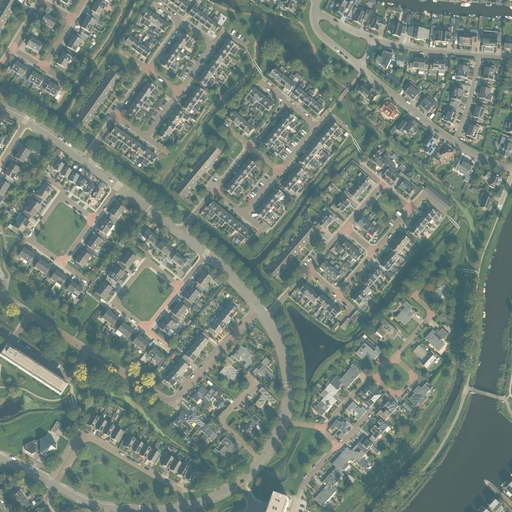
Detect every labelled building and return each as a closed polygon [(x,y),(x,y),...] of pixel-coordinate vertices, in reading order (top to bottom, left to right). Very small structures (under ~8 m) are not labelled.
[(107,6),(109,3),(103,0),(100,0),(99,1),(98,0),(94,6),(103,11),(106,5),(107,6)] [(179,8),(184,0),(176,0),(173,5),(179,8)] [(184,0),(179,8),(184,12),(189,5),(186,3),(188,0),(184,0)] [(291,11),(296,2),(293,0),(284,0),(283,2),(286,4),(284,7),(291,11)] [(347,4),(340,1),(338,4),(337,7),(335,11),(336,12),(338,13),(339,13),(342,15),(345,9),(349,10),(349,9),(351,10),(353,6),(351,5),(352,5),(348,3),(347,4)] [(9,13),(13,7),(4,2),(1,8),(9,13)] [(193,19),(198,12),(195,10),(199,5),(196,4),(188,15),(193,19)] [(99,16),(103,11),(94,6),(91,11),(93,12),(91,15),(99,20),(100,17),(99,16)] [(0,15),(6,19),(9,13),(1,8),(0,9),(0,15)] [(199,23),(207,11),(205,9),(201,14),(198,12),(193,19),(199,23)] [(145,26),(153,15),(148,11),(143,18),(146,20),(143,25),(145,26)] [(204,26),(209,19),(206,17),(209,13),(207,11),(199,23),(204,26)] [(366,14),(358,11),(354,21),(361,24),(364,18),(367,20),(369,14),(367,12),(366,14)] [(46,26),(51,18),(46,14),(45,16),(42,15),(37,22),(37,23),(40,25),(40,24),(41,23),(46,26)] [(97,23),(99,20),(91,15),(89,18),(87,17),(84,23),(92,28),(96,22),(97,23)] [(153,26),(158,19),(153,15),(145,26),(147,28),(150,24),(153,26)] [(209,30),(217,18),(215,17),(212,21),(209,19),(204,26),(209,30)] [(51,18),(46,26),(52,29),(51,30),(54,32),(59,25),(56,23),(57,21),(51,18)] [(217,18),(209,30),(214,34),(219,27),(216,25),(220,20),(217,18)] [(155,34),(164,22),(158,19),(153,26),(156,28),(153,32),(155,34)] [(384,30),(387,23),(381,21),(374,19),(372,24),(371,24),(370,26),(371,27),(371,28),(378,31),(379,28),(384,30)] [(164,22),(155,34),(158,35),(161,31),(164,33),(169,26),(164,22)] [(89,33),(92,28),(84,23),(81,28),(83,29),(81,32),(88,37),(90,34),(89,33)] [(400,25),(400,24),(398,24),(397,24),(397,25),(395,24),(392,35),(400,37),(401,34),(405,35),(406,28),(403,27),(403,26),(400,26),(400,25)] [(411,37),(417,41),(420,26),(413,25),(413,29),(409,28),(408,34),(412,35),(411,37)] [(420,26),(417,41),(428,39),(430,31),(426,30),(426,27),(420,26)] [(432,27),(431,32),(434,32),(433,42),(437,42),(437,43),(439,43),(440,43),(441,43),(441,42),(442,42),(442,33),(437,33),(437,27),(432,27)] [(442,33),(442,42),(442,43),(443,44),(444,44),(446,44),(447,44),(447,43),(451,43),(452,28),(449,28),(448,33),(442,33)] [(465,46),(466,34),(463,34),(463,30),(456,29),(456,38),(460,38),(459,45),(461,45),(465,46)] [(466,34),(465,46),(470,46),(470,45),(472,46),(472,39),(477,40),(477,31),(471,30),(470,34),(466,34)] [(491,32),(480,31),(479,43),(483,43),(482,46),(486,46),(486,47),(489,48),(491,32)] [(501,33),(491,32),(489,48),(493,48),(493,47),(496,47),(497,41),(501,41),(501,33)] [(130,48),(138,36),(136,34),(133,39),(130,37),(125,44),(130,48)] [(179,39),(191,47),(192,45),(188,42),(190,39),(183,34),(179,39)] [(32,50),(37,42),(32,38),(32,37),(29,35),(25,43),(27,45),(26,46),(32,50)] [(70,42),(78,47),(81,42),(82,42),(84,39),(77,35),(75,37),(73,36),(70,42)] [(140,44),(137,42),(141,38),(138,36),(130,48),(135,51),(140,44)] [(189,50),(191,47),(179,39),(176,44),(183,49),(185,46),(189,50)] [(224,45),(236,54),(238,51),(233,48),(235,45),(228,40),(224,45)] [(37,42),(32,50),(37,53),(39,51),(42,53),(46,46),(41,42),(40,44),(37,42)] [(75,52),(78,47),(70,42),(67,47),(68,49),(67,51),(74,56),(76,53),(75,52)] [(140,55),(149,43),(146,42),(143,46),(140,44),(135,51),(140,55)] [(149,43),(140,55),(146,59),(151,52),(148,50),(151,45),(149,43)] [(180,52),(183,49),(176,44),(172,49),(183,58),(185,55),(180,52)] [(234,56),(236,54),(224,45),(221,50),(228,56),(230,53),(234,56)] [(182,60),(183,58),(172,49),(168,55),(175,60),(177,57),(182,60)] [(226,58),(228,56),(221,50),(217,56),(229,64),(230,62),(226,58)] [(72,59),(74,56),(67,51),(65,54),(63,53),(60,59),(68,64),(71,58),(72,59)] [(385,69),(392,55),(384,53),(381,59),(379,58),(377,62),(379,63),(379,64),(385,69)] [(173,63),(175,60),(168,55),(164,60),(176,68),(178,66),(173,63)] [(227,66),(229,64),(217,56),(213,61),(220,66),(222,63),(227,66)] [(419,69),(420,59),(417,58),(416,59),(414,59),(414,61),(411,61),(410,68),(419,69)] [(65,69),(68,64),(60,59),(56,64),(58,65),(56,68),(64,73),(66,70),(65,69)] [(419,69),(418,72),(423,73),(424,72),(424,69),(427,70),(428,62),(425,62),(425,60),(423,60),(423,59),(420,59),(419,69)] [(174,70),(176,68),(164,60),(161,65),(168,70),(170,67),(174,70)] [(439,71),(440,60),(436,60),(436,61),(434,61),(434,63),(431,62),(430,70),(439,71)] [(440,60),(439,71),(447,71),(448,64),(445,64),(445,62),(443,62),(443,61),(440,60)] [(218,69),(220,66),(213,61),(209,66),(221,74),(223,72),(218,69)] [(16,74),(21,66),(16,62),(15,64),(12,62),(7,70),(10,72),(11,71),(16,74)] [(458,72),(468,73),(469,70),(468,70),(468,68),(467,67),(467,64),(460,63),(458,72)] [(24,80),(29,72),(26,71),(27,69),(21,66),(16,74),(22,77),(21,78),(24,80)] [(219,77),(221,74),(209,66),(206,71),(213,76),(215,73),(219,77)] [(483,74),(494,76),(495,67),(488,66),(487,69),(485,68),(485,71),(484,71),(483,74)] [(275,80),(284,69),(282,67),(278,71),(275,69),(270,75),(275,80)] [(280,84),(285,77),(283,75),(286,70),(284,69),(275,80),(280,84)] [(211,79),(213,76),(206,71),(202,76),(214,85),(215,82),(211,79)] [(467,76),(468,76),(468,73),(458,72),(456,71),(456,80),(464,82),(465,79),(466,79),(467,76)] [(33,84),(38,76),(33,72),(32,74),(29,72),(24,80),(27,82),(28,81),(33,84)] [(108,77),(116,83),(120,77),(112,72),(108,77)] [(399,87),(402,82),(388,73),(385,78),(399,87)] [(492,84),(494,76),(483,74),(483,77),(484,77),(483,80),(485,80),(485,83),(492,84)] [(285,88),(294,77),(292,75),(288,79),(285,77),(280,84),(285,88)] [(41,90),(45,83),(43,81),(44,79),(38,76),(33,84),(39,87),(38,88),(41,90)] [(212,87),(214,85),(202,76),(198,82),(205,87),(207,84),(212,87)] [(112,88),(116,83),(108,77),(104,83),(112,88)] [(294,77),(285,88),(290,92),(295,85),(292,83),(296,79),(294,77)] [(409,98),(417,87),(411,82),(404,90),(406,92),(405,93),(407,95),(406,96),(409,98)] [(50,94),(55,86),(49,83),(48,84),(45,83),(41,90),(42,91),(41,93),(49,96),(50,94)] [(108,94),(112,88),(104,83),(100,88),(108,94)] [(144,88),(156,97),(157,94),(153,91),(155,88),(148,83),(144,88)] [(298,99),(304,93),(301,90),(305,86),(303,84),(293,95),(298,99)] [(369,89),(364,85),(361,89),(360,89),(361,89),(359,91),(372,102),(372,101),(374,101),(375,99),(375,98),(377,95),(374,93),(375,92),(373,90),(371,89),(370,88),(369,89)] [(489,96),(491,87),(484,85),(483,88),(482,88),(481,90),(480,90),(479,93),(489,96)] [(50,94),(55,97),(55,99),(58,100),(62,93),(59,91),(61,89),(55,86),(50,94)] [(453,94),(463,97),(464,94),(463,94),(463,91),(462,91),(463,88),(455,86),(453,94)] [(194,93),(206,101),(207,99),(203,95),(205,93),(198,87),(194,93)] [(417,87),(409,98),(411,100),(412,99),(414,101),(415,99),(417,101),(422,96),(420,94),(422,91),(417,87)] [(104,99),(108,94),(100,88),(96,94),(104,99)] [(154,99),(156,97),(144,88),(140,94),(148,99),(150,96),(154,99)] [(250,104),(259,93),(254,89),(249,95),(252,98),(248,102),(250,104)] [(303,103),(312,92),(310,91),(307,95),(304,93),(298,99),(303,103)] [(308,107),(314,101),(311,98),(315,94),(312,92),(303,103),(308,107)] [(204,103),(206,101),(194,93),(190,98),(197,103),(199,100),(204,103)] [(259,103),(264,97),(259,93),(250,104),(252,105),(256,101),(259,103)] [(492,96),(489,96),(479,93),(479,96),(480,96),(479,99),(481,99),(480,102),(487,104),(488,101),(491,102),(492,96)] [(100,105),(104,99),(96,94),(93,99),(100,105)] [(145,102),(148,99),(140,94),(137,99),(148,107),(150,105),(145,102)] [(462,100),(463,97),(453,94),(451,103),(458,105),(459,102),(460,102),(461,100),(462,100)] [(426,99),(423,97),(419,103),(421,105),(420,106),(422,107),(421,108),(424,110),(430,102),(432,100),(428,96),(426,99)] [(260,112),(269,101),(264,97),(259,103),(261,106),(258,110),(260,112)] [(195,106),(197,103),(190,98),(187,103),(198,111),(200,109),(195,106)] [(96,110),(100,105),(93,99),(89,104),(96,110)] [(147,109),(148,107),(137,99),(133,104),(140,109),(142,106),(147,109)] [(313,111),(322,100),(320,99),(317,103),(314,101),(308,107),(313,111)] [(322,100),(313,111),(318,116),(324,109),(321,107),(325,102),(322,100)] [(430,102),(424,110),(426,112),(427,111),(429,113),(430,112),(432,114),(437,108),(438,105),(432,100),(430,102)] [(269,101),(260,112),(262,114),(266,109),(269,112),(274,105),(269,101)] [(197,114),(198,111),(187,103),(183,108),(186,111),(185,112),(189,115),(190,113),(192,110),(197,114)] [(389,106),(386,103),(381,109),(384,111),(383,113),(389,118),(391,116),(393,119),(398,113),(396,110),(390,104),(389,106)] [(93,115),(96,110),(89,104),(85,110),(93,115)] [(138,112),(140,109),(133,104),(129,109),(141,118),(143,115),(138,112)] [(474,112),(484,115),(487,107),(479,104),(478,107),(477,107),(476,109),(475,109),(474,112)] [(446,116),(455,120),(457,117),(456,116),(457,114),(455,114),(456,111),(449,108),(446,116)] [(139,120),(141,118),(129,109),(126,115),(133,120),(135,117),(139,120)] [(89,121),(93,115),(85,110),(82,113),(79,111),(78,113),(81,115),(89,121)] [(174,116),(181,121),(183,118),(187,121),(189,119),(177,111),(174,116)] [(234,123),(243,112),(241,111),(237,115),(234,113),(229,119),(234,123)] [(239,127),(244,121),(242,119),(245,114),(243,112),(234,123),(239,127)] [(481,123),(484,115),(474,112),(473,115),(474,115),(473,118),(475,118),(474,121),(481,123)] [(284,119),(295,128),(297,125),(292,122),(295,119),(288,114),(284,119)] [(85,126),(89,121),(81,115),(77,121),(85,126)] [(179,124),(181,121),(174,116),(170,121),(181,129),(183,127),(179,124)] [(454,123),(455,120),(446,116),(443,124),(450,127),(451,124),(453,125),(453,122),(454,123)] [(244,132),(253,121),(251,119),(247,123),(244,121),(239,127),(244,132)] [(293,130),(295,128),(284,119),(280,124),(286,129),(289,126),(293,130)] [(405,132),(408,134),(409,133),(413,136),(417,131),(415,129),(417,127),(409,120),(406,124),(403,122),(397,130),(402,134),(405,132)] [(180,132),(181,129),(170,121),(167,125),(174,130),(175,128),(180,132)] [(253,121),(244,132),(249,136),(254,129),(251,127),(255,122),(253,121)] [(328,127),(339,136),(341,134),(337,131),(339,128),(332,122),(328,127)] [(467,130),(477,134),(480,126),(473,123),(472,126),(470,125),(470,128),(469,127),(467,130)] [(284,132),(286,129),(280,124),(276,128),(287,137),(288,135),(284,132)] [(171,134),(174,130),(167,125),(162,131),(174,140),(176,137),(171,134)] [(337,139),(339,136),(328,127),(324,132),(331,138),(333,135),(337,139)] [(112,143),(120,132),(115,128),(110,135),(113,137),(110,142),(112,143)] [(285,140),(287,137),(276,128),(272,133),(278,139),(280,136),(285,140)] [(474,142),(477,134),(467,130),(466,133),(467,134),(466,136),(468,137),(467,139),(474,142)] [(172,142),(174,140),(162,131),(159,137),(166,142),(168,139),(172,142)] [(121,142),(126,135),(120,132),(112,143),(114,145),(118,140),(121,142)] [(328,140),(331,138),(324,132),(320,137),(331,146),(333,144),(328,140)] [(276,142),(278,139),(272,133),(267,138),(279,147),(280,145),(276,142)] [(122,150),(131,139),(126,135),(121,142),(123,144),(120,149),(122,150)] [(430,156),(434,150),(431,148),(436,141),(428,135),(429,137),(424,145),(428,148),(425,152),(430,156)] [(329,148),(331,146),(320,137),(316,142),(323,148),(325,145),(329,148)] [(277,149),(279,147),(267,138),(263,143),(270,149),(272,146),(277,149)] [(509,158),(511,147),(511,145),(509,144),(510,140),(502,138),(500,143),(500,146),(500,147),(500,148),(501,148),(503,149),(501,154),(505,156),(504,157),(505,157),(509,158)] [(131,150),(136,143),(131,139),(122,150),(125,152),(128,148),(131,150)] [(320,150),(323,148),(316,142),(312,147),(323,156),(325,154),(320,150)] [(133,158),(141,146),(136,143),(131,150),(134,152),(131,156),(133,158)] [(18,153),(26,158),(30,152),(31,153),(36,156),(37,153),(32,150),(25,145),(23,148),(21,147),(18,153)] [(141,157),(146,150),(141,146),(133,158),(135,159),(138,155),(141,157)] [(210,151),(217,157),(222,152),(214,146),(210,151)] [(321,158),(323,156),(312,147),(308,152),(314,157),(317,155),(321,158)] [(448,161),(454,153),(445,147),(441,155),(438,153),(434,159),(439,162),(442,157),(448,161)] [(376,165),(382,159),(379,156),(381,153),(377,149),(372,154),(370,157),(372,159),(371,160),(376,165)] [(143,165),(152,154),(146,150),(141,157),(144,159),(141,164),(143,165)] [(213,163),(217,157),(210,151),(206,157),(213,163)] [(312,160),(314,157),(308,152),(304,157),(315,166),(316,164),(312,160)] [(23,163),(26,158),(18,153),(15,158),(16,159),(15,162),(22,167),(24,164),(23,163)] [(152,154),(143,165),(146,167),(149,162),(152,164),(157,157),(152,154)] [(209,168),(213,163),(206,157),(201,162),(209,168)] [(313,168),(315,166),(304,157),(300,162),(306,167),(309,164),(313,168)] [(387,167),(391,162),(387,158),(385,161),(382,159),(376,165),(381,169),(385,165),(387,167)] [(462,159),(461,159),(455,170),(467,177),(464,181),(467,183),(472,175),(469,173),(473,166),(471,164),(471,163),(468,162),(462,159)] [(59,173),(63,166),(64,166),(58,163),(58,162),(56,161),(55,161),(54,160),(51,166),(52,166),(52,168),(54,169),(54,170),(59,173)] [(245,165),(256,174),(258,172),(254,168),(256,166),(249,160),(245,165)] [(20,170),(22,167),(15,162),(13,165),(11,164),(8,169),(16,175),(19,169),(20,170)] [(205,173),(209,168),(201,162),(198,165),(197,164),(195,165),(197,167),(205,173)] [(395,173),(397,170),(394,168),(396,166),(391,162),(387,167),(384,171),(386,173),(385,175),(390,179),(395,173)] [(254,176),(256,174),(245,165),(241,170),(248,176),(250,173),(254,176)] [(67,179),(71,172),(71,171),(66,168),(63,166),(59,173),(62,175),(61,176),(67,179)] [(200,178),(205,173),(197,167),(193,172),(200,178)] [(295,172),(306,182),(307,179),(303,176),(305,173),(299,167),(295,172)] [(13,180),(16,175),(8,169),(4,175),(6,176),(5,179),(12,184),(14,181),(13,180)] [(246,178),(248,176),(241,170),(237,175),(248,184),(250,182),(246,178)] [(493,175),(490,174),(491,172),(487,171),(484,177),(488,179),(489,177),(492,179),(489,186),(497,189),(502,177),(494,174),(493,175)] [(75,184),(78,177),(79,177),(73,174),(74,173),(71,172),(67,179),(69,180),(69,181),(74,185),(75,184)] [(196,183),(200,178),(193,172),(189,177),(196,183)] [(304,184),(306,182),(295,172),(291,177),(297,183),(299,180),(304,184)] [(401,181),(405,176),(401,172),(398,175),(395,173),(390,179),(395,183),(398,179),(401,181)] [(358,185),(364,190),(369,185),(367,183),(369,181),(360,173),(358,176),(360,177),(358,179),(361,182),(358,185)] [(246,186),(248,184),(237,175),(233,180),(240,185),(242,183),(246,186)] [(405,192),(410,186),(407,183),(410,180),(405,176),(401,181),(403,183),(400,187),(405,192)] [(82,190),(86,183),(86,182),(81,179),(78,177),(75,184),(77,186),(76,187),(82,190)] [(192,188),(196,183),(189,177),(184,182),(192,188)] [(295,186),(297,183),(291,177),(286,182),(297,191),(299,189),(295,186)] [(10,187),(12,184),(5,179),(3,182),(1,181),(0,182),(0,187),(6,191),(9,186),(10,187)] [(237,188),(240,185),(233,180),(229,185),(240,194),(242,192),(237,188)] [(40,190),(48,196),(52,191),(50,189),(52,187),(45,181),(43,184),(44,185),(40,190)] [(187,194),(192,188),(184,182),(180,188),(187,194)] [(296,194),(297,191),(286,182),(282,187),(289,193),(291,190),(296,194)] [(90,196),(94,189),(94,188),(88,185),(89,184),(86,183),(82,190),(85,191),(84,193),(90,196)] [(351,186),(350,187),(360,195),(364,190),(358,185),(356,188),(351,183),(349,185),(351,186)] [(410,186),(405,192),(410,196),(413,192),(416,194),(420,189),(415,185),(415,186),(412,183),(410,186)] [(238,196),(240,194),(229,185),(225,190),(232,195),(234,192),(238,196)] [(356,200),(360,195),(350,187),(349,188),(353,192),(350,194),(346,191),(343,193),(351,200),(353,197),(356,200)] [(183,199),(187,194),(180,188),(176,193),(183,199)] [(96,190),(94,189),(90,196),(92,197),(91,198),(97,201),(102,193),(96,190)] [(273,194),(279,200),(282,197),(286,201),(288,198),(277,189),(273,194)] [(44,201),(48,196),(40,190),(37,196),(36,195),(34,198),(41,203),(43,200),(44,201)] [(349,202),(351,200),(343,193),(340,197),(343,200),(340,204),(346,209),(351,203),(349,202)] [(489,210),(493,200),(488,198),(489,195),(483,193),(480,201),(482,202),(480,207),(483,208),(483,209),(486,210),(486,209),(489,210)] [(277,202),(279,200),(273,194),(269,199),(280,208),(281,206),(277,202)] [(39,205),(41,203),(34,198),(32,201),(33,201),(29,206),(37,212),(41,207),(39,205)] [(278,210),(280,208),(269,199),(265,204),(271,210),(273,207),(278,210)] [(113,209),(121,215),(125,210),(126,210),(128,207),(121,202),(119,205),(117,204),(113,209)] [(209,217),(218,206),(213,202),(208,209),(211,211),(207,216),(209,217)] [(346,209),(340,204),(338,206),(335,203),(331,208),(336,212),(338,210),(342,213),(346,209)] [(269,212),(271,210),(265,204),(260,209),(272,218),(273,216),(269,212)] [(33,217),(37,212),(29,206),(25,212),(24,211),(22,214),(29,219),(31,216),(33,217)] [(218,217),(223,210),(218,206),(209,217),(212,219),(215,215),(218,217)] [(320,218),(329,225),(334,220),(332,218),(334,216),(327,210),(325,208),(323,211),(324,212),(323,214),(323,215),(320,218)] [(433,219),(433,218),(436,215),(439,218),(441,216),(437,213),(437,214),(430,208),(426,213),(433,219)] [(117,220),(121,215),(113,209),(109,214),(111,215),(109,218),(116,223),(118,220),(117,220)] [(270,220),(272,218),(260,209),(256,214),(263,219),(265,217),(270,220)] [(219,225),(228,214),(223,210),(218,217),(221,219),(217,224),(219,225)] [(368,223),(371,219),(374,215),(372,213),(369,217),(366,221),(363,218),(362,220),(359,218),(355,222),(357,224),(362,229),(368,223)] [(437,221),(433,218),(433,219),(426,213),(421,218),(429,224),(429,223),(432,220),(435,223),(437,221)] [(28,221),(29,219),(22,214),(20,217),(21,217),(18,222),(26,228),(29,223),(28,221)] [(228,225),(233,218),(228,214),(219,225),(222,227),(225,223),(228,225)] [(114,226),(116,223),(109,218),(107,221),(105,220),(102,225),(109,230),(113,225),(114,226)] [(229,233),(238,222),(233,218),(228,225),(231,227),(227,232),(229,233)] [(325,230),(329,225),(320,218),(318,221),(317,219),(315,221),(312,224),(320,231),(323,228),(325,230)] [(433,226),(429,223),(429,224),(421,218),(417,222),(424,229),(425,228),(427,226),(430,229),(432,231),(434,229),(432,227),(433,226)] [(373,227),(376,223),(374,221),(371,225),(368,223),(362,229),(368,233),(373,227)] [(22,233),(26,228),(18,222),(14,228),(13,227),(11,230),(18,235),(20,232),(22,233)] [(238,233),(243,226),(238,222),(229,233),(231,235),(235,231),(238,233)] [(429,231),(425,228),(424,229),(417,222),(413,227),(420,233),(421,233),(424,230),(427,233),(429,231)] [(106,236),(109,230),(102,225),(98,230),(100,231),(98,234),(105,239),(107,236),(106,236)] [(147,241),(152,234),(148,231),(149,230),(145,226),(137,235),(141,238),(142,237),(147,241)] [(239,242),(248,230),(243,226),(238,233),(240,235),(237,240),(239,242)] [(304,231),(311,237),(316,232),(308,226),(304,231)] [(373,227),(368,233),(373,237),(376,233),(378,235),(383,230),(378,226),(376,229),(373,227)] [(425,236),(421,233),(420,233),(413,227),(409,232),(412,234),(410,237),(415,242),(418,239),(416,238),(419,234),(423,237),(425,236)] [(248,230),(239,242),(241,243),(245,239),(248,241),(253,235),(248,230)] [(307,242),(311,237),(304,231),(299,236),(307,242)] [(103,242),(105,239),(98,234),(96,237),(94,235),(90,241),(98,246),(102,241),(103,242)] [(153,248),(158,242),(156,240),(157,238),(152,234),(147,241),(152,245),(151,246),(153,248)] [(415,242),(410,237),(408,239),(403,235),(399,240),(406,246),(407,245),(409,242),(413,245),(415,242)] [(302,247),(307,242),(299,236),(295,241),(302,247)] [(410,248),(407,245),(406,246),(399,240),(395,244),(402,251),(402,250),(405,247),(409,250),(410,248)] [(94,251),(98,246),(90,241),(86,246),(88,247),(86,250),(93,255),(95,252),(94,251)] [(298,252),(302,247),(295,241),(291,246),(298,252)] [(161,252),(167,246),(162,242),(160,244),(158,242),(153,248),(156,250),(157,249),(161,252)] [(346,253),(351,247),(346,242),(343,246),(340,244),(336,249),(341,253),(343,250),(346,253)] [(406,253),(402,250),(402,251),(395,244),(390,249),(393,251),(397,256),(398,255),(401,252),(404,255),(406,253)] [(168,260),(173,253),(171,252),(172,250),(167,246),(161,252),(167,257),(166,258),(168,260)] [(294,258),(298,252),(291,246),(286,251),(294,258)] [(351,257),(356,251),(351,247),(346,253),(343,256),(345,258),(348,255),(351,257)] [(24,260),(29,252),(24,248),(23,250),(20,248),(15,255),(18,257),(19,256),(24,260)] [(125,258),(132,264),(136,259),(135,257),(137,255),(130,249),(128,252),(129,253),(125,258)] [(91,258),(93,255),(86,250),(84,252),(82,251),(79,256),(86,262),(90,257),(91,258)] [(289,263),(294,258),(286,251),(282,256),(289,263)] [(351,257),(348,261),(350,263),(353,259),(356,261),(361,255),(356,251),(351,257)] [(400,257),(398,255),(397,256),(393,251),(389,256),(396,262),(396,261),(399,258),(403,261),(402,262),(404,264),(406,262),(404,260),(401,256),(400,257)] [(31,267),(36,260),(33,258),(35,256),(29,252),(24,260),(29,264),(28,265),(31,267)] [(176,264),(181,258),(177,254),(175,255),(173,253),(168,260),(170,262),(171,260),(176,264)] [(83,267),(86,262),(79,256),(75,262),(76,263),(74,266),(82,271),(84,268),(83,267)] [(285,268),(289,263),(282,256),(278,261),(285,268)] [(400,264),(396,261),(396,262),(389,256),(385,261),(392,267),(392,266),(395,263),(398,266),(400,264)] [(128,269),(132,264),(125,258),(121,263),(120,262),(118,265),(124,270),(126,267),(128,269)] [(181,258),(176,264),(181,268),(180,270),(182,272),(191,261),(188,259),(186,259),(185,260),(181,258)] [(40,271),(45,263),(40,260),(39,261),(36,260),(31,267),(34,269),(35,268),(40,271)] [(280,273),(285,268),(278,261),(273,267),(280,273)] [(330,266),(331,267),(334,263),(332,261),(329,265),(326,262),(320,268),(325,272),(330,266)] [(396,269),(392,266),(392,267),(385,261),(380,266),(387,272),(391,268),(394,271),(395,270),(396,269)] [(47,278),(52,271),(49,269),(51,267),(45,263),(40,271),(45,275),(44,276),(47,278)] [(122,273),(124,270),(118,265),(115,267),(116,268),(112,273),(120,279),(124,274),(122,273)] [(335,271),(336,271),(339,267),(337,265),(333,269),(331,267),(330,266),(325,272),(330,277),(335,271)] [(276,278),(280,273),(273,267),(269,272),(276,278)] [(377,279),(378,278),(380,276),(384,279),(385,277),(382,273),(381,274),(374,268),(370,273),(377,279)] [(335,271),(330,277),(335,281),(337,279),(339,282),(346,274),(341,270),(338,273),(336,271),(335,271)] [(56,283),(61,275),(56,271),(55,273),(52,271),(47,278),(50,280),(51,279),(56,283)] [(200,278),(207,284),(211,279),(212,280),(215,277),(208,271),(206,274),(204,273),(200,278)] [(116,284),(120,279),(112,273),(109,278),(107,277),(105,280),(112,285),(114,283),(116,284)] [(381,281),(378,278),(377,279),(370,273),(366,278),(373,284),(374,283),(376,280),(380,283),(381,281)] [(63,289),(68,282),(65,280),(67,279),(61,275),(56,283),(61,286),(60,287),(63,289)] [(203,289),(207,284),(200,278),(196,283),(198,284),(195,287),(202,292),(204,290),(203,289)] [(377,286),(374,283),(373,284),(366,278),(362,283),(364,285),(369,289),(372,285),(376,288),(377,286)] [(110,288),(112,285),(105,280),(103,283),(104,283),(100,288),(108,294),(112,289),(110,288)] [(72,294),(77,286),(72,282),(71,284),(68,282),(63,289),(66,291),(67,290),(72,294)] [(445,298),(449,295),(444,290),(446,287),(441,283),(431,295),(438,302),(443,296),(445,298)] [(304,296),(311,289),(306,285),(303,288),(301,286),(295,292),(298,294),(300,292),(304,295),(300,299),(302,300),(305,297),(304,296)] [(371,291),(369,289),(364,285),(360,290),(367,296),(368,295),(370,292),(374,295),(375,293),(372,290),(371,291)] [(77,286),(72,294),(77,298),(76,299),(79,301),(84,294),(81,292),(83,290),(77,286)] [(200,295),(202,292),(195,287),(193,289),(192,288),(188,293),(195,299),(199,294),(200,295)] [(104,299),(108,294),(100,288),(96,293),(95,292),(93,295),(100,301),(102,298),(104,299)] [(309,300),(315,293),(311,289),(304,296),(305,297),(308,299),(305,303),(307,304),(310,301),(309,300)] [(360,290),(356,294),(363,300),(364,300),(365,301),(368,298),(370,300),(371,298),(368,295),(367,296),(360,290)] [(191,304),(195,299),(188,293),(183,298),(185,299),(183,302),(190,307),(192,305),(191,304)] [(316,302),(320,297),(315,293),(309,300),(310,301),(313,303),(310,307),(312,308),(315,305),(316,303),(316,302)] [(365,301),(364,300),(363,300),(356,294),(352,299),(359,305),(362,301),(366,304),(367,303),(365,301)] [(321,306),(327,299),(322,295),(320,297),(316,302),(320,305),(317,309),(319,310),(322,307),(321,306)] [(325,310),(332,303),(327,299),(321,306),(322,307),(325,309),(322,313),(323,314),(326,311),(325,310)] [(406,302),(403,300),(400,303),(403,305),(402,306),(405,308),(396,318),(405,326),(416,313),(411,309),(412,307),(406,302)] [(226,310),(233,316),(238,310),(236,309),(238,307),(232,301),(229,304),(230,305),(226,310)] [(188,310),(190,307),(183,302),(181,304),(179,303),(175,308),(182,315),(187,309),(188,310)] [(330,314),(336,307),(332,303),(325,310),(326,311),(329,314),(326,317),(328,319),(331,315),(330,314)] [(333,327),(335,324),(334,324),(337,320),(335,318),(341,312),(336,307),(330,314),(331,315),(334,318),(331,321),(332,322),(330,324),(333,327)] [(179,319),(182,315),(175,308),(171,313),(173,315),(171,317),(178,323),(180,320),(179,319)] [(107,322),(113,315),(108,311),(107,313),(104,310),(98,317),(101,319),(102,318),(107,322)] [(229,321),(233,316),(226,310),(224,312),(222,311),(220,313),(222,314),(222,315),(229,321)] [(114,330),(119,323),(117,321),(118,319),(113,315),(107,322),(112,326),(111,327),(114,330)] [(225,326),(229,321),(222,315),(218,319),(225,326)] [(175,325),(178,323),(171,317),(169,320),(167,318),(163,323),(170,329),(174,325),(175,325)] [(221,330),(225,326),(218,319),(214,324),(221,330)] [(382,325),(377,332),(383,337),(387,333),(393,339),(399,333),(384,319),(380,323),(382,325)] [(122,335),(128,327),(123,323),(122,325),(119,323),(114,330),(116,332),(117,331),(122,335)] [(166,334),(170,329),(163,323),(159,328),(160,330),(158,332),(165,338),(167,335),(166,334)] [(218,335),(221,330),(214,324),(210,329),(209,328),(207,331),(214,337),(216,334),(218,335)] [(129,342),(134,335),(132,333),(133,331),(128,327),(122,335),(127,339),(126,340),(129,342)] [(260,346),(267,339),(263,336),(264,335),(255,327),(252,331),(255,334),(248,342),(255,348),(258,344),(260,346)] [(443,335),(437,330),(435,332),(433,330),(425,339),(439,351),(444,345),(440,342),(443,339),(444,340),(449,334),(446,332),(443,335)] [(196,342),(204,348),(208,342),(207,341),(209,338),(202,333),(200,336),(201,337),(196,342)] [(137,347),(143,340),(138,336),(137,337),(134,335),(129,342),(132,344),(132,343),(137,347)] [(144,354),(150,348),(147,345),(148,344),(143,340),(137,347),(142,351),(141,352),(144,354)] [(366,342),(364,344),(356,353),(361,358),(367,352),(375,359),(380,353),(367,341),(366,342)] [(200,353),(204,348),(196,342),(194,344),(192,342),(190,344),(193,346),(192,347),(197,350),(200,353)] [(0,356),(60,396),(67,385),(7,345),(0,355),(0,356)] [(250,359),(253,356),(241,345),(231,356),(237,361),(240,358),(246,363),(243,366),(246,369),(253,361),(250,359)] [(428,354),(419,346),(413,352),(423,361),(421,364),(427,369),(435,359),(437,356),(431,351),(428,354)] [(196,357),(200,353),(197,350),(192,347),(189,351),(190,353),(196,357)] [(152,360),(159,352),(154,348),(152,350),(150,348),(144,354),(147,357),(148,356),(152,360)] [(192,362),(196,357),(190,353),(189,351),(185,356),(184,355),(181,358),(188,364),(191,361),(192,362)] [(159,352),(152,360),(157,364),(157,365),(159,367),(165,360),(162,358),(164,356),(159,352)] [(186,366),(188,364),(181,358),(179,361),(180,361),(176,366),(184,373),(188,367),(186,366)] [(274,376),(265,367),(270,362),(266,358),(252,373),(255,376),(259,372),(269,381),(274,376)] [(239,373),(240,371),(237,369),(236,371),(225,360),(222,363),(226,366),(219,373),(228,381),(230,379),(232,381),(239,373)] [(347,373),(354,380),(360,374),(356,371),(358,369),(353,364),(351,367),(352,367),(347,373)] [(179,378),(184,373),(176,366),(172,371),(179,378)] [(176,382),(179,378),(172,371),(168,376),(176,382)] [(347,389),(354,380),(347,373),(341,379),(344,382),(342,384),(347,389)] [(172,387),(176,382),(168,376),(166,379),(165,378),(161,383),(168,388),(170,386),(172,387)] [(341,379),(337,376),(330,384),(338,391),(341,388),(339,387),(342,384),(344,382),(341,379)] [(203,396),(209,401),(212,397),(218,403),(215,407),(217,409),(224,401),(220,397),(224,393),(214,384),(207,392),(203,396)] [(335,394),(338,391),(330,384),(325,390),(323,392),(330,398),(332,396),(333,397),(335,394)] [(371,394),(375,390),(369,384),(362,392),(365,395),(369,391),(371,394)] [(430,390),(425,385),(421,389),(418,387),(413,392),(415,393),(409,400),(416,406),(419,403),(421,405),(427,398),(425,396),(430,390)] [(203,396),(207,392),(201,386),(191,398),(196,403),(200,399),(206,405),(202,409),(205,411),(212,403),(209,401),(203,396)] [(276,401),(261,388),(258,391),(263,395),(254,404),(259,409),(267,400),(273,406),(276,401)] [(375,390),(371,394),(374,396),(371,400),(370,399),(367,403),(366,404),(370,408),(381,395),(375,390)] [(336,400),(333,397),(332,396),(330,398),(323,392),(320,395),(324,399),(321,401),(329,409),(336,400)] [(321,417),(329,409),(321,401),(316,407),(315,406),(313,409),(321,417)] [(355,412),(359,408),(353,402),(346,410),(349,413),(352,409),(355,412)] [(391,414),(393,412),(393,413),(398,407),(394,402),(391,405),(388,402),(383,408),(386,411),(388,412),(391,414)] [(410,412),(413,409),(405,402),(402,405),(410,412)] [(201,431),(206,425),(198,418),(202,414),(193,407),(191,410),(193,412),(189,416),(185,420),(190,425),(194,421),(200,427),(196,431),(199,433),(201,431)] [(359,408),(355,412),(358,414),(355,418),(358,421),(367,411),(363,407),(361,409),(359,408)] [(265,425),(248,409),(246,412),(252,418),(241,430),(246,434),(255,424),(262,429),(265,425)] [(185,420),(189,416),(183,411),(172,422),(176,425),(173,428),(175,430),(177,427),(178,427),(181,423),(187,429),(184,433),(186,435),(193,427),(190,425),(185,420)] [(386,421),(391,415),(391,414),(388,412),(386,411),(384,414),(381,411),(376,416),(380,420),(381,420),(383,418),(386,421)] [(95,429),(100,419),(92,415),(86,424),(95,429)] [(386,421),(383,418),(381,420),(380,420),(378,423),(381,426),(379,429),(378,429),(380,431),(382,433),(385,435),(387,433),(385,431),(388,427),(384,423),(386,421)] [(102,433),(108,424),(100,419),(95,429),(102,433)] [(343,426),(341,424),(337,420),(329,428),(333,431),(336,427),(339,430),(343,426)] [(55,433),(61,424),(56,421),(51,431),(55,433)] [(343,426),(339,430),(342,433),(338,436),(341,439),(349,431),(346,429),(348,426),(351,429),(353,426),(347,421),(345,423),(343,426)] [(110,438),(116,428),(108,424),(102,433),(110,438)] [(201,431),(205,434),(199,440),(195,437),(193,439),(200,446),(208,438),(212,442),(217,436),(206,425),(201,431)] [(378,429),(379,429),(375,426),(370,431),(374,434),(371,437),(376,441),(381,435),(380,435),(382,433),(380,431),(378,429)] [(116,428),(110,438),(118,443),(124,433),(116,428)] [(131,450),(137,441),(129,436),(123,446),(131,450)] [(392,444),(393,442),(386,436),(384,438),(392,444)] [(56,444),(44,437),(36,442),(34,441),(32,442),(25,446),(25,451),(32,455),(37,452),(44,457),(56,450),(56,444)] [(231,454),(237,448),(225,437),(220,443),(224,446),(219,452),(215,449),(213,451),(220,458),(227,450),(231,454)] [(356,445),(364,453),(365,454),(371,448),(371,447),(373,445),(364,437),(356,445)] [(139,455),(144,445),(137,441),(131,450),(139,455)] [(146,459),(152,450),(144,445),(139,455),(146,459)] [(359,459),(364,453),(356,445),(353,448),(355,450),(352,453),(351,452),(349,454),(355,460),(357,461),(359,459)] [(377,455),(381,451),(374,446),(371,449),(377,455)] [(349,454),(351,452),(347,448),(345,450),(346,452),(344,454),(342,453),(340,456),(347,463),(349,461),(351,462),(351,461),(352,462),(353,462),(355,460),(349,454)] [(152,450),(146,459),(155,464),(161,455),(152,450)] [(169,469),(175,460),(167,455),(161,464),(169,469)] [(345,466),(347,463),(340,456),(337,459),(338,460),(336,463),(334,462),(332,464),(336,468),(338,466),(343,470),(344,469),(345,470),(347,468),(345,466)] [(177,474),(182,464),(175,460),(169,469),(177,474)] [(184,478),(190,469),(182,464),(177,474),(184,478)] [(341,472),(343,470),(338,466),(336,468),(338,469),(335,472),(333,471),(331,474),(339,481),(344,475),(341,472)] [(190,469),(184,478),(193,483),(198,474),(190,469)] [(333,487),(339,481),(331,474),(328,477),(330,478),(327,481),(325,479),(323,482),(327,485),(329,483),(333,487)] [(333,487),(329,483),(327,485),(329,487),(326,489),(325,488),(322,491),(330,498),(337,490),(333,487)] [(25,499),(22,495),(24,493),(20,489),(16,492),(18,493),(13,497),(23,510),(30,505),(34,501),(30,495),(25,499)] [(324,504),(330,498),(322,491),(314,499),(323,508),(326,505),(324,504)] [(284,511),(285,509),(289,499),(274,494),(268,511),(284,511)] [(495,511),(500,511),(503,509),(494,500),(489,506),(495,511)]
